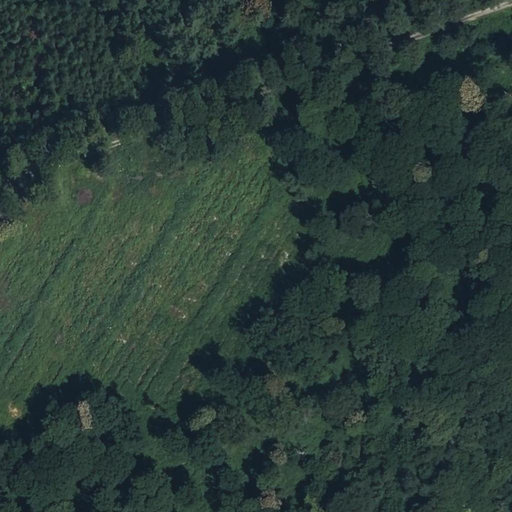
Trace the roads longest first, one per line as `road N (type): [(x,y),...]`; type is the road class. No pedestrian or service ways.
road 1 (track): [(511,3),(0,206)]
road 2 (track): [(511,404),(401,511)]
